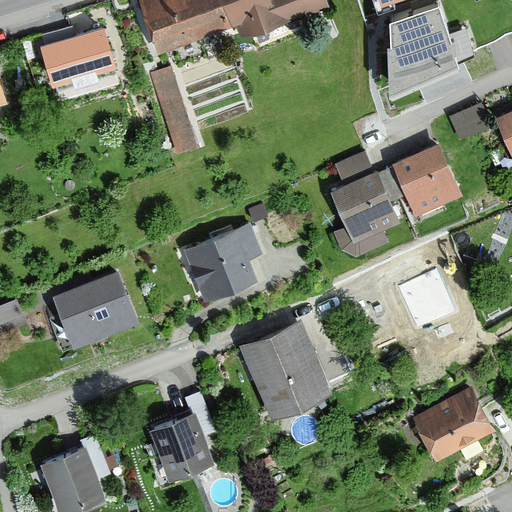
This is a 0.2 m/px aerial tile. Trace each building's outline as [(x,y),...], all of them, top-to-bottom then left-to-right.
[(143,0),(140,1),(159,51),(236,22),(242,38),(327,6),(325,0),(143,0)] [(441,5),(391,23),(391,98),(466,71),(441,5)] [(116,69),(104,29),(41,47),(53,87),(116,69)] [(176,57),(151,64),(174,144),(199,137),(176,57)] [(511,107),(494,116),(511,157),(511,107)] [(329,189),(352,240),(396,220),(388,202),(404,194),(413,213),(461,192),(438,142),(391,162),(394,167),(379,174),(377,169),(373,171),(365,153),(336,165),(343,183),(329,189)] [(260,256),(248,224),(182,248),(201,299),(254,280),(247,261),(260,256)] [(436,267),(394,283),(412,330),(455,314),(436,267)] [(137,320),(117,268),(53,292),(73,344),(137,320)] [(0,321),(19,313),(12,299),(0,304),(0,321)] [(300,319),(240,346),(270,414),(330,388),(300,319)] [(413,415),(436,462),(496,431),(472,385),(413,415)] [(185,399),(190,413),(147,430),(166,478),(209,461),(204,448),(218,442),(199,394),(185,399)] [(81,441),(83,446),(40,462),(58,511),(101,494),(96,481),(110,475),(95,436),(81,441)]
